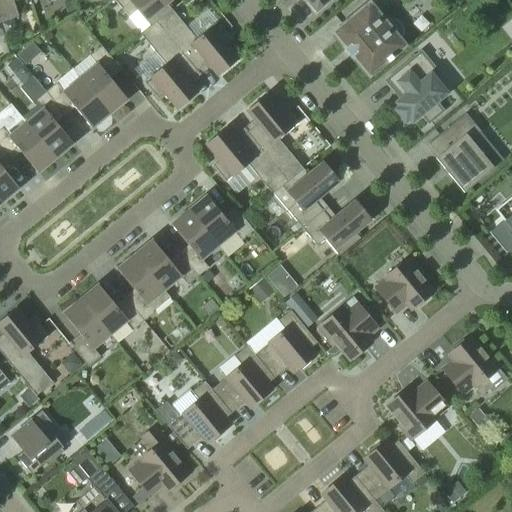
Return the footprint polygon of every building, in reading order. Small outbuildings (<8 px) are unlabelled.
[(0,0),(0,23),(18,18),(12,0),(0,0)] [(75,0),(64,4),(67,14),(78,10),(75,0)] [(151,18),(166,5),(172,0),(114,0),(113,1),(123,13),(132,6),(145,22),(151,18)] [(303,0),(315,14),(331,0),(303,0)] [(196,41),(189,33),(166,5),(151,18),(197,73),(207,65),(218,78),(238,61),(225,45),(231,40),(217,23),(196,41)] [(403,47),(368,6),(335,34),(345,47),(343,48),(353,59),(354,58),(369,75),(387,61),(388,63),(392,59),(391,57),(403,47)] [(187,81),(197,73),(151,18),(145,22),(137,29),(166,65),(144,84),(158,100),(164,95),(177,111),(197,95),(187,81)] [(2,24),(6,36),(12,33),(16,27),(13,20),(2,24)] [(25,66),(36,57),(28,47),(17,56),(25,66)] [(80,80),(109,116),(127,101),(106,76),(117,67),(101,48),(90,58),(96,66),(80,80)] [(436,72),(420,53),(388,80),(398,92),(399,92),(403,97),(396,104),(399,108),(395,111),(405,123),(409,120),(412,123),(421,115),(429,124),(443,112),(436,104),(446,94),(431,77),(436,72)] [(23,66),(17,58),(7,66),(13,74),(23,66)] [(30,101),(42,90),(29,77),(18,88),(30,101)] [(71,105),(92,130),(109,116),(80,80),(63,94),(56,85),(46,94),(62,113),(71,105)] [(26,124),(55,160),(73,146),(52,121),(62,113),(46,94),(35,102),(42,111),(26,124)] [(308,177),(307,177),(278,141),(299,123),(285,106),(279,111),(266,96),(246,112),(256,126),(246,134),(292,190),(308,177)] [(480,133),(465,115),(428,145),(438,157),(435,160),(463,194),(493,170),(470,142),(480,133)] [(17,150),(38,175),(55,160),(26,124),(9,138),(2,130),(0,131),(0,148),(8,158),(17,150)] [(226,184),(249,165),(278,201),(287,194),(292,190),(246,134),(236,142),(226,129),(205,146),(218,162),(212,167),(226,184)] [(19,190),(0,167),(0,163),(8,158),(0,148),(0,203),(1,205),(19,190)] [(323,164),(307,177),(308,177),(292,190),(287,194),(300,211),(292,218),(302,230),(322,213),(314,203),(338,183),(323,164)] [(206,197),(202,200),(188,212),(218,247),(234,234),(241,242),(253,233),(237,213),(226,222),(206,197)] [(330,222),(322,213),(302,230),(317,248),(325,241),(339,257),(360,240),(355,234),(370,222),(354,203),(330,222)] [(191,251),(182,259),(198,278),(208,270),(201,261),(218,247),(188,212),(170,226),(191,251)] [(511,214),(489,234),(505,254),(511,248),(511,214)] [(152,242),(134,256),(164,292),(180,278),(187,287),(198,278),(182,259),(172,267),(152,242)] [(137,296),(128,303),(144,323),(154,314),(171,301),(164,292),(134,256),(116,271),(137,296)] [(421,273),(409,258),(374,287),(396,315),(405,307),(409,312),(416,306),(418,309),(429,300),(427,298),(433,293),(419,275),(421,273)] [(273,291),(263,278),(248,290),(259,303),(273,291)] [(291,280),(277,291),(283,298),(297,287),(291,280)] [(98,286),(80,301),(110,337),(126,323),(133,331),(144,323),(128,303),(118,311),(98,286)] [(285,302),(292,310),(303,302),(296,293),(285,302)] [(211,299),(201,307),(210,318),(220,310),(211,299)] [(100,359),(93,350),(110,337),(80,301),(62,315),(83,340),(72,349),(88,369),(100,359)] [(342,308),(322,325),(337,343),(334,345),(349,362),(371,344),(367,339),(378,330),(356,304),(346,313),(342,308)] [(0,331),(6,339),(0,344),(0,352),(41,401),(56,389),(31,359),(52,341),(35,321),(29,326),(16,309),(0,322),(0,331)] [(278,322),(284,330),(254,355),(274,380),(286,369),(291,375),(299,369),(300,371),(311,362),(310,360),(315,356),(310,349),(317,344),(290,312),(278,322)] [(486,379),(499,368),(487,353),(484,355),(470,338),(464,342),(462,340),(452,349),(457,356),(441,370),(463,396),(473,387),(481,397),(492,387),(486,379)] [(272,391),(267,385),(274,380),(254,355),(247,347),(235,358),(241,366),(211,391),(230,415),(243,405),(248,411),(272,391)] [(182,361),(175,352),(167,359),(174,368),(182,361)] [(0,392),(10,384),(0,372),(0,392)] [(229,426),(224,420),(230,415),(211,391),(204,383),(192,393),(198,401),(178,418),(165,402),(154,411),(167,427),(172,433),(178,439),(187,451),(200,440),(205,447),(213,440),(214,442),(225,433),(224,431),(229,426)] [(434,420),(447,409),(426,383),(407,398),(402,393),(386,407),(401,425),(398,427),(410,442),(435,421),(434,420)] [(38,400),(29,389),(19,397),(28,408),(38,400)] [(478,410),(468,417),(479,430),(488,423),(478,410)] [(103,411),(93,419),(101,429),(111,420),(103,411)] [(23,453),(17,458),(31,475),(44,463),(47,467),(63,453),(61,450),(62,448),(52,435),(57,431),(41,412),(10,438),(23,453)] [(141,462),(129,471),(150,498),(161,489),(165,494),(172,488),(174,490),(185,481),(183,479),(189,474),(174,457),(177,454),(167,442),(167,441),(155,427),(141,439),(151,451),(140,461),(141,462)] [(172,444),(178,439),(172,433),(167,438),(172,444)] [(105,465),(117,459),(108,439),(95,445),(105,465)] [(363,460),(368,466),(354,478),(375,502),(405,477),(411,485),(414,483),(423,475),(424,475),(398,442),(391,448),(386,441),(380,446),(378,444),(368,453),(369,455),(363,460)] [(114,511),(107,503),(103,498),(115,488),(84,449),(70,460),(77,468),(81,464),(91,477),(87,480),(94,488),(75,503),(82,511),(81,511),(114,511)] [(428,482),(423,475),(414,483),(419,489),(428,482)] [(325,502),(312,511),(382,511),(375,502),(354,478),(348,483),(343,477),(320,495),(325,502)] [(457,482),(444,493),(452,504),(466,493),(457,482)] [(436,504),(435,511),(436,511),(444,511),(448,509),(441,500),(436,504)]
